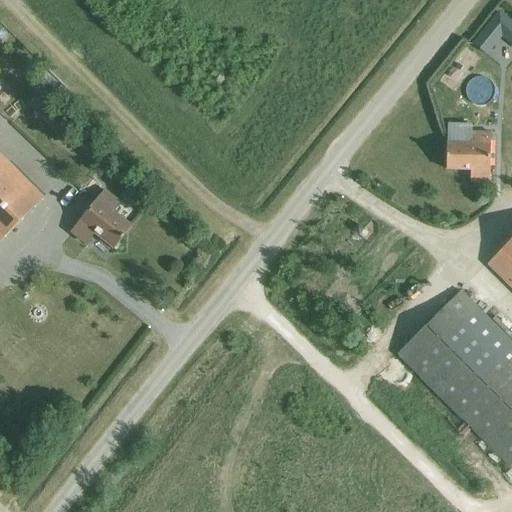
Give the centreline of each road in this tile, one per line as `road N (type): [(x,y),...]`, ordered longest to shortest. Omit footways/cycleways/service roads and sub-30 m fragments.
road 1 (unclassified): [(59,511),(468,0)]
road 2 (track): [(285,331),(468,511)]
